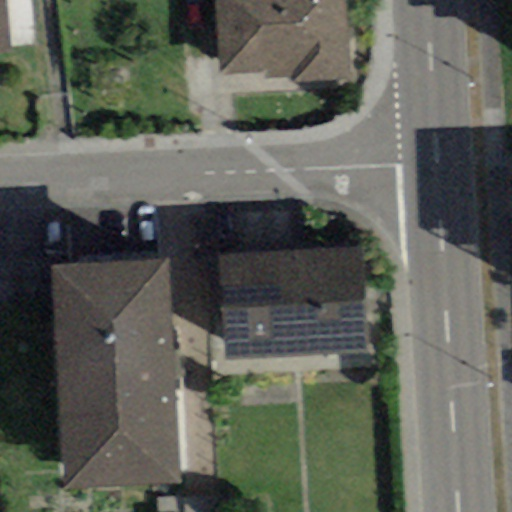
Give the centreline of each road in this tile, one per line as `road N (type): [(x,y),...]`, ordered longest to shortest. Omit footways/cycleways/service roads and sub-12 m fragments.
road 1 (residential): [(0,184),(430,169)]
road 2 (tertiary): [(452,511),(430,169)]
road 3 (tertiary): [(430,169),(419,0)]
